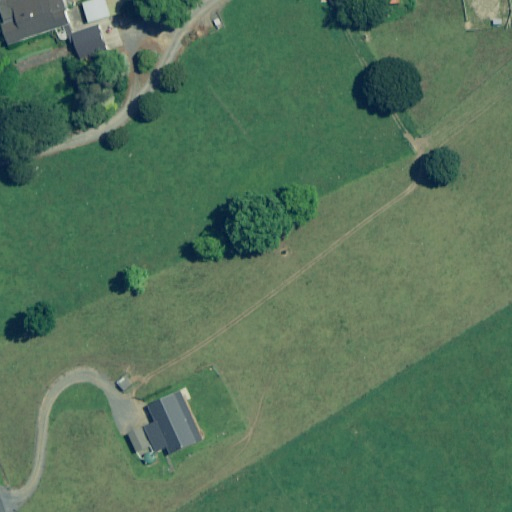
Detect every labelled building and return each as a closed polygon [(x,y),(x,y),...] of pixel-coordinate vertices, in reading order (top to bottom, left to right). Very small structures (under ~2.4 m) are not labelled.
[(70,26),(62,0),(0,0),(0,9),(11,45),(70,26)] [(130,12),(126,0),(96,0),(84,4),(90,23),(130,12)] [(203,441),(182,393),(150,407),(157,423),(146,427),(158,452),(167,448),(170,455),(203,441)] [(150,447),(143,429),(131,434),(138,452),(150,447)] [(142,465),(138,453),(128,457),(132,468),(142,465)]
